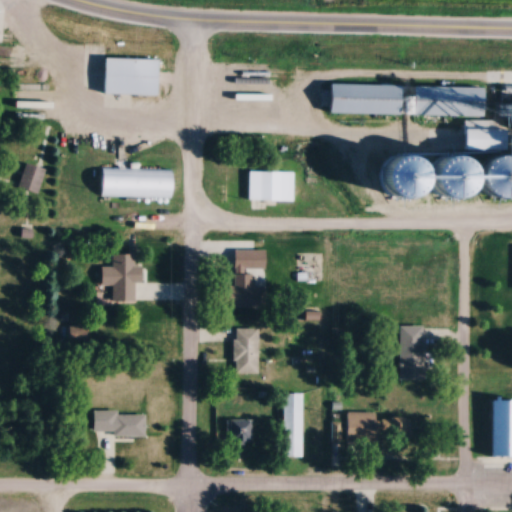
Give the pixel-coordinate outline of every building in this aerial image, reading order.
[(101,57),(101,93),(154,93),(154,57),(101,57)] [(324,114),(398,115),(399,85),(324,84),(324,114)] [(476,107),(476,88),(408,86),(407,115),(468,116),(468,107),(476,107)] [(437,181),(493,183),(493,156),(438,155),(437,181)] [(46,169),(26,162),(17,187),(37,194),(46,169)] [(96,197),(172,198),(172,168),(97,167),(96,197)] [(247,203),(292,203),(293,171),(247,171),(247,203)] [(228,307),(258,307),(259,285),(252,285),(252,250),(229,250),(228,307)] [(133,254),(109,254),(109,267),(99,267),(99,285),(111,285),(111,301),(133,301),(133,254)] [(398,325),(398,379),(423,379),(423,325),(398,325)] [(256,372),(256,328),(232,328),(232,372),(256,372)] [(281,456),(301,456),(301,392),(281,392),(281,456)] [(511,399),(486,400),(486,457),(511,457),(511,399)] [(90,412),(90,435),(143,435),(143,412),(90,412)] [(344,413),(344,440),(402,440),(402,412),(344,413)] [(227,418),(227,442),(251,442),(251,418),(227,418)]
